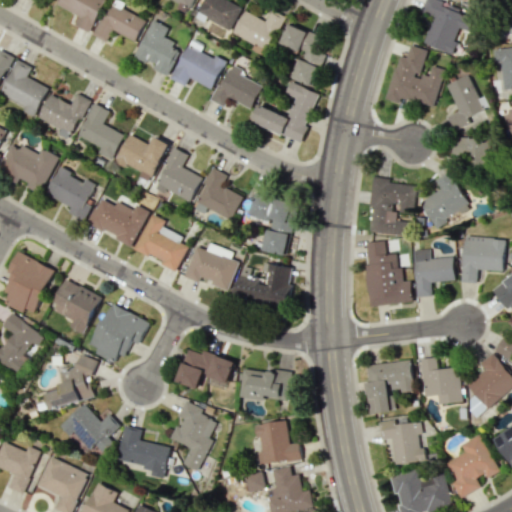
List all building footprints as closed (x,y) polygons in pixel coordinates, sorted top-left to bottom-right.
[(59,0),(58,4),(79,15),(75,24),(90,32),(106,0),(59,0)] [(194,0),(175,0),(179,2),(177,8),(189,13),(194,0)] [(230,31),(242,7),(228,0),(201,0),(195,14),(230,31)] [(424,43),(453,53),(461,30),(468,33),(475,14),(434,0),(425,0),(421,13),(433,18),(424,43)] [(511,34),(511,0),(507,0),(501,32),(511,34)] [(94,35),(106,41),(112,29),(136,41),(147,18),(112,1),(94,35)] [(233,33),(255,44),(252,49),(264,55),(284,16),(271,9),(266,21),(245,10),(233,33)] [(168,75),(181,47),(164,39),(170,27),(152,19),(136,56),(155,64),(153,68),(168,75)] [(281,43),(303,51),(292,78),(312,86),(325,53),(318,50),(323,36),(289,23),(281,43)] [(212,89),(225,62),(189,43),(170,78),(185,86),(190,77),(212,89)] [(385,99),(400,103),(402,97),(434,107),(446,69),(432,65),(429,76),(420,73),(427,49),(410,44),(406,57),(399,54),(385,99)] [(511,47),(494,48),(495,63),(502,63),(503,90),(511,89),(511,47)] [(0,84),(13,55),(0,49),(0,84)] [(0,94),(25,105),(23,110),(35,116),(49,87),(27,77),(32,66),(17,58),(0,94)] [(228,97),(253,109),(265,84),(229,66),(212,100),(224,106),(228,97)] [(447,115),(455,134),(487,121),(482,109),(490,106),(485,95),(479,98),(469,74),(447,84),(459,110),(447,115)] [(258,105),(252,122),(303,141),(308,125),(307,125),(318,92),(290,82),(286,93),(296,97),(289,116),(258,105)] [(71,104),(50,94),(39,117),(61,128),(58,134),(71,139),(90,99),(77,92),(71,104)] [(104,124),(110,110),(94,102),(79,135),(102,146),(99,152),(113,159),(125,134),(104,124)] [(511,141),(511,106),(503,109),(511,141)] [(151,144),(129,134),(116,160),(141,172),(139,176),(151,181),(169,143),(155,136),(151,144)] [(452,155),(470,157),(469,166),(488,168),(490,139),(454,135),(452,155)] [(59,155),(43,148),(41,153),(22,145),(20,150),(10,145),(0,167),(0,173),(18,182),(19,180),(42,191),(59,155)] [(202,176),(183,168),(189,154),(173,147),(157,187),(191,201),(202,176)] [(72,205),(69,213),(85,220),(92,204),(88,203),(96,183),(85,179),(84,181),(71,176),(74,170),(60,165),(47,195),(72,205)] [(196,203),(232,218),(243,193),(222,184),(227,173),(212,167),(196,203)] [(434,225),(471,204),(452,169),(435,179),(441,189),(420,201),(434,225)] [(370,232),(407,235),(409,220),(397,219),(398,204),(415,206),(417,183),(372,178),(369,206),(373,207),(370,232)] [(263,249),(285,255),(296,218),(290,216),(294,203),(256,192),(250,216),(271,222),(263,249)] [(149,210),(136,204),(135,209),(117,201),(116,204),(100,197),(89,223),(118,235),(116,239),(133,247),(149,210)] [(135,249),(162,261),(160,264),(177,271),(188,246),(160,233),(166,219),(152,213),(135,249)] [(462,281),(477,282),(478,269),(504,270),(505,238),(464,236),(462,281)] [(413,301),(411,280),(401,281),(398,253),(386,254),(384,240),(366,242),(369,265),(365,265),(370,306),(413,301)] [(239,261),(231,258),(233,251),(210,244),(209,249),(196,245),(186,277),(200,281),(200,279),(230,288),(239,261)] [(414,249),(417,296),(433,295),(432,281),(455,280),(454,256),(430,258),(430,248),(414,249)] [(55,268),(17,251),(10,269),(14,271),(5,292),(10,293),(5,303),(24,311),(26,308),(36,312),(55,268)] [(294,267),(267,263),(264,278),(250,275),(251,267),(241,266),(236,299),(287,307),(294,267)] [(511,275),(493,289),(507,309),(511,304),(511,275)] [(73,320),(70,326),(85,333),(103,297),(67,278),(52,309),(73,320)] [(150,320),(111,303),(93,345),(99,347),(96,354),(115,362),(119,353),(126,356),(133,341),(140,344),(150,320)] [(13,332),(0,351),(0,359),(19,373),(30,357),(25,353),(33,341),(39,346),(46,335),(12,312),(3,325),(13,332)] [(511,358),(511,339),(502,336),(496,352),(511,358)] [(178,382),(199,387),(202,375),(230,382),(235,360),(187,347),(178,382)] [(511,387),(511,373),(493,352),(480,363),(485,369),(467,384),(488,408),(511,387)] [(94,397),(88,376),(94,375),(99,360),(81,353),(76,367),(61,371),(63,378),(59,389),(47,393),(51,409),(65,405),(64,405),(94,397)] [(425,396),(439,395),(440,404),(463,401),(459,366),(438,369),(437,356),(421,358),(425,396)] [(365,365),(370,414),(393,411),(391,389),(401,388),(401,392),(415,391),(411,360),(365,365)] [(240,397),(264,400),(265,396),(288,399),(291,373),(263,369),(262,370),(243,368),(240,397)] [(199,470),(212,439),(209,438),(218,417),(184,402),(179,416),(181,417),(172,439),(190,447),(183,463),(199,470)] [(396,464),(427,460),(425,447),(420,447),(419,435),(428,433),(427,429),(425,430),(424,420),(408,422),(407,417),(379,421),(382,440),(392,438),(396,464)] [(256,424),(260,451),(258,451),(259,464),(301,458),(299,441),(289,442),(285,420),(256,424)] [(511,467),(511,466),(511,425),(493,437),(511,467)] [(171,446),(140,440),(142,429),(125,426),(118,460),(152,467),(151,475),(165,478),(171,446)] [(460,497),(481,487),(477,478),(486,473),(488,477),(500,472),(481,434),(462,443),(466,451),(447,461),(456,479),(452,481),(460,497)] [(27,450),(5,441),(0,451),(0,467),(15,473),(9,487),(25,493),(43,451),(29,445),(27,450)] [(72,511),(90,473),(51,455),(38,485),(61,495),(55,508),(63,511),(72,511)] [(271,511),(287,511),(313,506),(309,488),(303,490),(299,474),(292,476),(290,465),(272,469),(277,487),(266,490),(271,511)] [(391,475),(399,505),(398,505),(400,511),(428,511),(453,505),(444,473),(422,479),(418,468),(391,475)] [(250,492),(267,487),(262,470),(245,475),(250,492)] [(127,511),(129,509),(114,502),(119,491),(97,481),(83,511),(127,511)]
